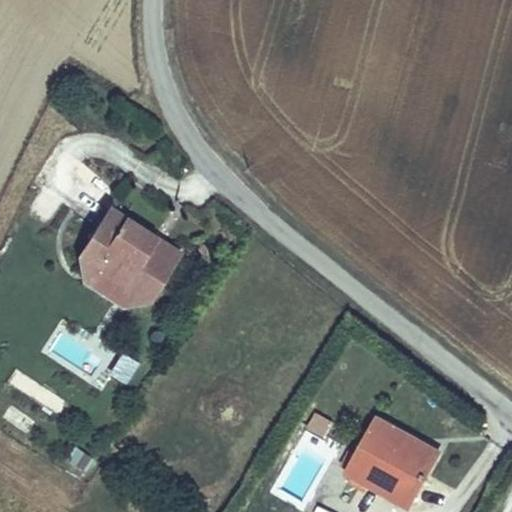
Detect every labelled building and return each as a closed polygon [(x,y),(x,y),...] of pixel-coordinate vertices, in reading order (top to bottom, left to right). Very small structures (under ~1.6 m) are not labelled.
[(122,305),(153,300),(186,249),(163,234),(164,232),(129,209),(128,211),(113,201),(80,250),(83,278),(122,305)] [(143,361),(123,351),(110,372),(128,383),(143,361)] [(16,372),(9,385),(61,411),(68,399),(16,372)] [(335,420),(317,409),(308,424),(327,435),(335,420)] [(382,409),(346,468),(416,504),(447,446),(382,409)] [(95,458),(74,445),(64,458),(85,471),(95,458)]
